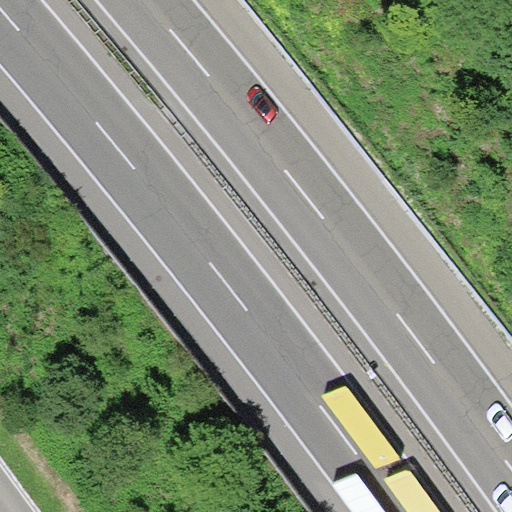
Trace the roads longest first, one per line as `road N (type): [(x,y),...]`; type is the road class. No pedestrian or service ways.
road 1 (motorway): [(0,9),(326,412),(397,511)]
road 2 (motorway): [(511,468),(145,0)]
